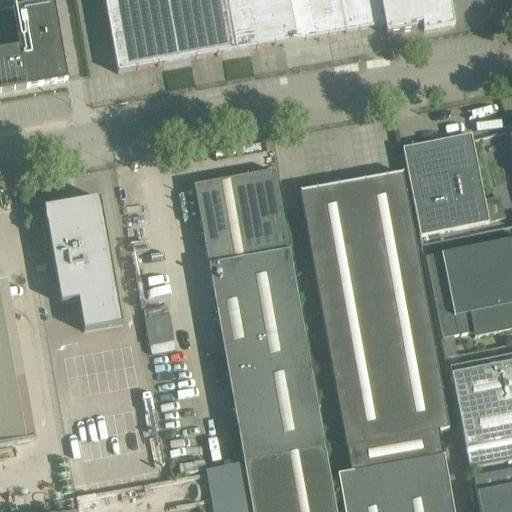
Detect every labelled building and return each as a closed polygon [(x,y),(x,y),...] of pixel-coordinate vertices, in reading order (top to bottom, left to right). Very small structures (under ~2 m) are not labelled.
[(0,0),(0,93),(1,94),(26,89),(67,82),(52,0),(0,0)] [(104,0),(117,74),(385,26),(379,0),(104,0)] [(379,0),(385,26),(386,36),(387,36),(416,31),(416,27),(425,25),(426,33),(451,28),(446,0),(379,0)] [(471,137),(402,151),(420,239),(488,225),(471,137)] [(275,173),(194,188),(216,314),(212,315),(213,321),(217,320),(223,352),(219,352),(215,350),(213,350),(210,354),(215,383),(228,380),(251,511),(334,511),(325,455),(275,173)] [(402,175),(299,194),(325,337),(344,442),(437,425),(448,423),(432,337),(402,175)] [(100,199),(44,209),(61,305),(78,302),(83,334),(123,327),(100,199)] [(511,241),(425,259),(441,337),(442,341),(473,335),(474,340),(511,332),(511,241)] [(150,347),(174,343),(169,316),(145,320),(150,347)] [(511,356),(449,369),(469,471),(511,462),(511,356)] [(452,511),(437,425),(344,442),(350,475),(336,478),(342,511),(452,511)] [(511,511),(511,471),(473,479),(479,511),(511,511)]
